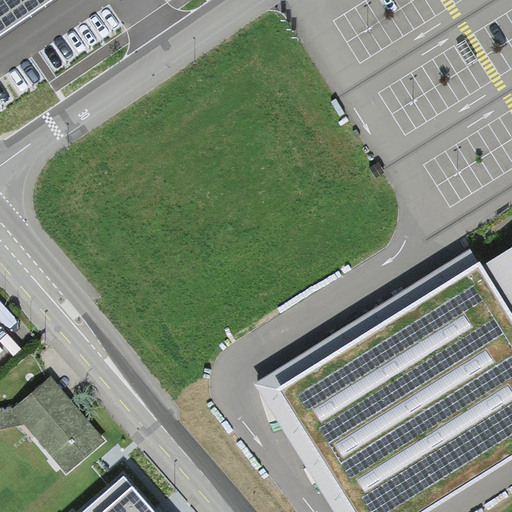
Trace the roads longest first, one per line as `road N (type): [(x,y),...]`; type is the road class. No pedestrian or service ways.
road 1 (secondary): [(0,234),(230,511)]
road 2 (residential): [(0,167),(246,0)]
